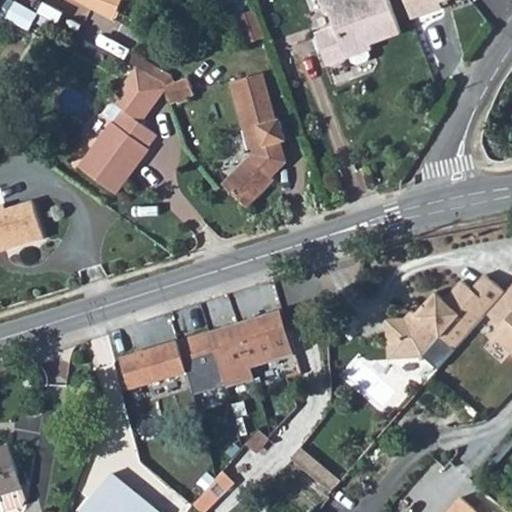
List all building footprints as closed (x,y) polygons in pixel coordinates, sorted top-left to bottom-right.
[(93,0),(92,6),(114,17),(121,0),(93,0)] [(316,39),(323,61),(343,55),(344,60),(348,59),(349,64),(354,67),(365,64),(368,59),(366,53),(372,51),(371,48),(404,38),(392,0),(322,0),(327,13),(334,11),(341,32),(316,39)] [(404,0),(413,21),(444,12),(441,5),(455,0),(404,0)] [(250,40),(268,34),(260,8),(241,14),(250,40)] [(325,65),(344,60),(343,55),(323,61),(325,65)] [(88,156),(124,184),(151,149),(148,147),(157,135),(141,123),(169,89),(168,83),(143,63),(113,100),(126,110),(115,123),(114,122),(88,156)] [(248,152),(249,153),(267,168),(277,157),(271,141),(277,139),(286,136),(279,117),(274,118),(258,70),(225,80),(248,152)] [(193,76),(168,83),(169,89),(174,105),(181,102),(182,106),(192,103),(191,99),(199,97),(193,76)] [(267,168),(271,172),(284,158),(277,139),(271,141),(277,157),(267,168)] [(220,185),(245,209),(272,179),(269,176),(264,171),(267,168),(249,153),(220,185)] [(88,156),(78,168),(114,196),(124,184),(88,156)] [(0,245),(5,245),(7,252),(46,241),(34,203),(8,211),(7,206),(0,207),(0,245)] [(474,289),(496,306),(509,290),(487,273),(474,289)] [(392,344),(406,343),(408,358),(428,357),(444,338),(459,350),(492,311),(496,306),(474,289),(462,279),(446,299),(435,291),(424,304),(428,308),(422,315),(418,312),(414,309),(407,317),(389,319),(392,344)] [(496,306),(492,311),(506,323),(498,332),(511,344),(511,286),(509,290),(496,306)] [(418,312),(422,315),(428,308),(424,304),(418,312)] [(327,320),(325,321),(336,332),(352,319),(340,308),(327,320)] [(240,324),(253,368),(293,356),(280,312),(240,324)] [(240,324),(210,332),(225,386),(227,390),(256,381),(253,368),(240,324)] [(210,332),(179,341),(188,372),(195,394),(225,386),(210,332)] [(122,358),(130,388),(188,372),(179,341),(122,358)] [(392,344),(394,359),(408,358),(406,343),(392,344)] [(0,446),(0,511),(24,506),(27,500),(23,487),(10,444),(0,446)] [(291,459),(333,492),(339,486),(296,453),(291,459)] [(286,465),(328,499),(333,492),(291,459),(286,465)] [(159,511),(113,474),(81,511),(159,511)] [(449,511),(490,511),(467,491),(449,511)]
